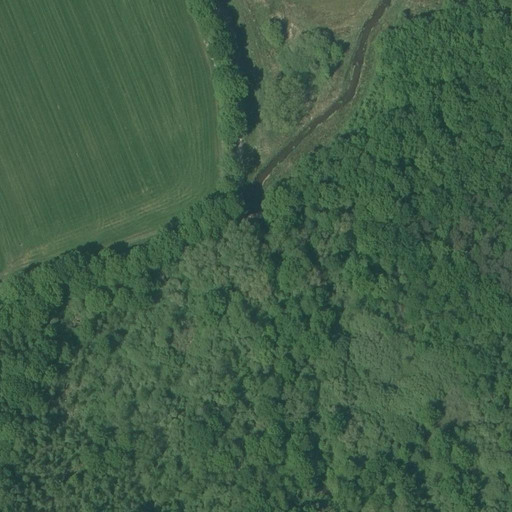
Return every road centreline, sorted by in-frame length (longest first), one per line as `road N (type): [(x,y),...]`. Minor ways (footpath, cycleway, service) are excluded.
road 1 (track): [(244,219),(0,311)]
road 2 (track): [(511,110),(488,166),(466,186),(317,208)]
road 3 (track): [(244,219),(239,61),(211,0)]
road 4 (track): [(317,208),(420,252),(511,305)]
